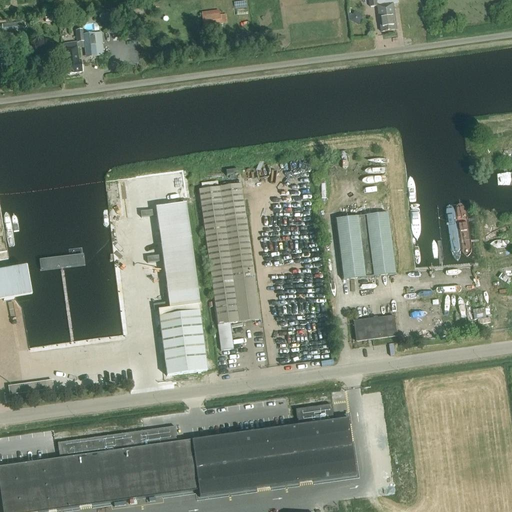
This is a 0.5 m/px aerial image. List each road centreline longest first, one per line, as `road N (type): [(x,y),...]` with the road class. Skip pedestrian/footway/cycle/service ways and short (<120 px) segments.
road 1 (unclassified): [(511,348),(0,418)]
road 2 (unclassified): [(0,102),(511,35)]
road 3 (unknown): [(223,511),(340,494),(359,479),(361,446),(339,371),(334,302),(396,285)]
road 4 (unknown): [(131,227),(147,332),(141,360),(0,390)]
